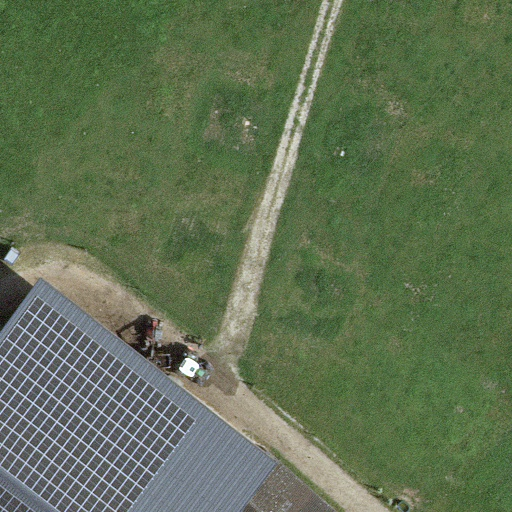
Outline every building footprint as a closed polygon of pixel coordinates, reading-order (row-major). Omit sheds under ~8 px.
[(371,0),(370,5),(437,21),(442,0),(371,0)] [(200,117),(269,132),(285,60),(215,45),(200,117)] [(389,173),(412,97),(343,77),(321,153),(389,173)] [(156,259),(225,275),(242,202),(173,186),(156,259)] [(295,256),(274,332),(343,351),(364,275),(295,256)] [(341,511),(45,274),(0,329),(0,511),(341,511)]
